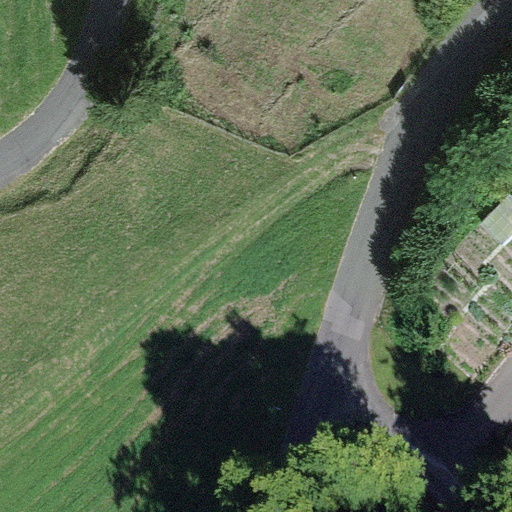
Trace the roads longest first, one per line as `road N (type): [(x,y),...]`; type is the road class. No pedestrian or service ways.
road 1 (unclassified): [(500,0),(426,99),(395,164),(279,511)]
road 2 (unclassified): [(113,0),(72,97),(40,134),(0,162)]
